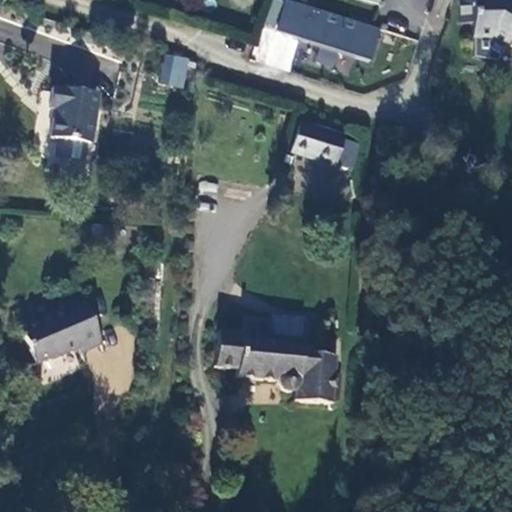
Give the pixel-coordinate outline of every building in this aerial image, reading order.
[(382,30),(292,0),(274,0),(265,28),(371,64),(382,30)] [(511,0),(467,0),(468,22),(479,25),(479,36),(502,37),(511,46),(511,45),(511,0)] [(162,54),(158,84),(184,88),(188,57),(162,54)] [(89,92),(44,86),(41,107),(46,108),(42,138),(49,139),(47,156),(76,160),(78,142),(82,142),(89,92)] [(360,143),(304,125),(291,163),(347,182),(360,143)] [(64,316),(22,333),(36,366),(80,351),(83,356),(101,348),(83,300),(61,308),(64,316)] [(221,332),(220,362),(242,365),(243,375),(284,378),(284,385),(298,387),(297,402),(334,405),(338,357),(302,354),(301,338),(268,334),(270,318),(245,316),(245,334),(221,332)]
